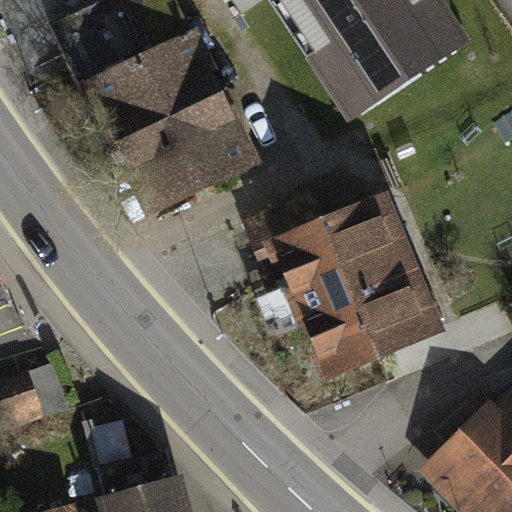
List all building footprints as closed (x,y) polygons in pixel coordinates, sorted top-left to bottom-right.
[(95,88),(192,38),(173,0),(107,0),(53,26),(84,93),(95,88)] [(279,0),(343,95),(446,27),(428,0),(279,0)] [(192,38),(95,88),(153,209),(251,163),(192,38)] [(376,350),(326,224),(313,193),(245,220),(260,258),(278,250),(293,285),(256,299),(270,333),(279,334),(310,321),(329,369),(376,350)] [(371,207),(326,224),(376,350),(441,324),(418,268),(398,276),(371,207)] [(0,426),(37,413),(24,375),(0,383),(0,426)] [(488,415),(445,458),(481,493),(464,509),(467,511),(511,511),(511,404),(495,422),(488,415)] [(106,497),(89,502),(91,511),(183,511),(167,451),(99,469),(106,497)]
